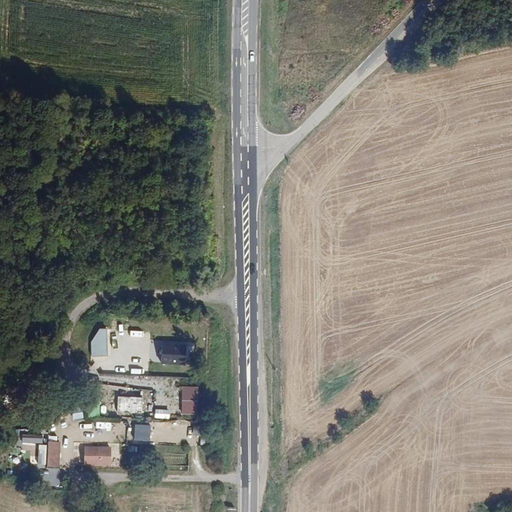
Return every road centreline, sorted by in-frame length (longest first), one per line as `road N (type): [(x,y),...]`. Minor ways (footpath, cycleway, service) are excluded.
road 1 (residential): [(0,431),(49,412),(66,384),(74,316),(94,300),(247,292)]
road 2 (tertiary): [(430,0),(287,146),(246,147)]
road 3 (primary): [(247,292),(247,511)]
road 4 (primary): [(250,0),(246,147)]
road 5 (primary): [(246,147),(247,292)]
